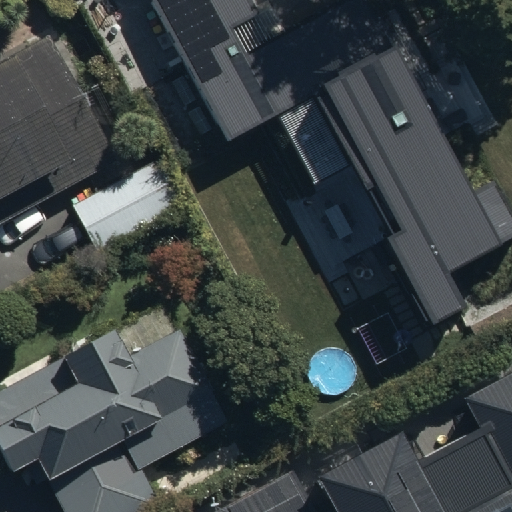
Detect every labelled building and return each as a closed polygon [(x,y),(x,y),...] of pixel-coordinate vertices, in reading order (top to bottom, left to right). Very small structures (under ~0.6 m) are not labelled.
[(357,0),(333,0),(265,37),(245,0),(150,0),(235,156),(309,116),(417,316),(436,350),(469,332),(450,298),(504,269),(498,258),(511,250),(511,219),(499,195),(471,209),(357,0)] [(0,75),(0,225),(116,163),(53,47),(0,75)] [(151,156),(68,200),(93,246),(175,202),(151,156)] [(58,353),(71,378),(0,413),(0,460),(10,480),(38,466),(61,511),(138,511),(160,501),(141,464),(222,423),(174,328),(122,354),(109,327),(58,353)] [(511,511),(511,352),(456,382),(471,409),(407,443),(387,406),(305,451),(325,488),(305,498),(286,464),(196,511),(511,511)]
